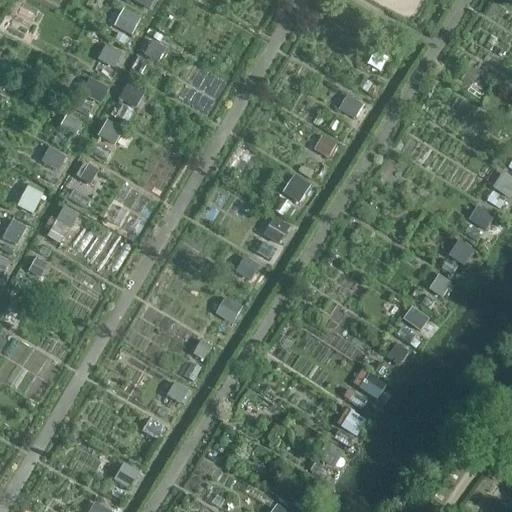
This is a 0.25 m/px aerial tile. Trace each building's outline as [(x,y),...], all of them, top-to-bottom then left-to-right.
[(133,0),(151,9),(155,0),(133,0)] [(134,34),(143,16),(125,8),(116,26),(134,34)] [(127,39),(118,34),(114,41),(123,46),(127,39)] [(153,41),(143,64),(156,70),(166,47),(153,41)] [(108,44),(100,60),(119,69),(127,54),(108,44)] [(82,93),(102,102),(109,86),(90,78),(82,93)] [(119,102),(135,112),(146,94),(130,84),(119,102)] [(348,95),(341,111),(358,118),(364,102),(348,95)] [(115,147),(123,128),(106,120),(97,140),(115,147)] [(330,155),(335,144),(323,138),(317,149),(330,155)] [(49,147),(42,161),(59,170),(67,156),(49,147)] [(90,184),(98,170),(85,162),(77,177),(90,184)] [(511,175),(505,171),(494,188),(511,199),(511,197),(511,175)] [(304,202),(312,181),(293,174),(285,195),(304,202)] [(18,207),(35,213),(43,192),(26,185),(18,207)] [(64,205),(48,236),(63,244),(79,213),(64,205)] [(470,221),(487,230),(494,215),(477,207),(470,221)] [(266,236),(283,244),(292,224),(275,216),(266,236)] [(13,219),(3,237),(17,244),(26,226),(13,219)] [(460,240),(450,256),(467,266),(476,250),(460,240)] [(0,275),(4,277),(11,261),(0,256),(0,275)] [(443,296),(452,283),(441,275),(432,288),(443,296)] [(236,323),(244,305),(226,298),(218,316),(236,323)] [(423,330),(431,319),(414,307),(406,318),(423,330)] [(361,372),(355,389),(382,399),(389,381),(361,372)] [(349,391),(345,398),(349,401),(354,394),(349,391)] [(354,410),(342,426),(357,437),(368,421),(354,410)] [(124,463),(116,478),(133,487),(141,472),(124,463)] [(88,511),(112,511),(96,501),(88,511)] [(273,511),(292,511),(279,503),(273,511)]
